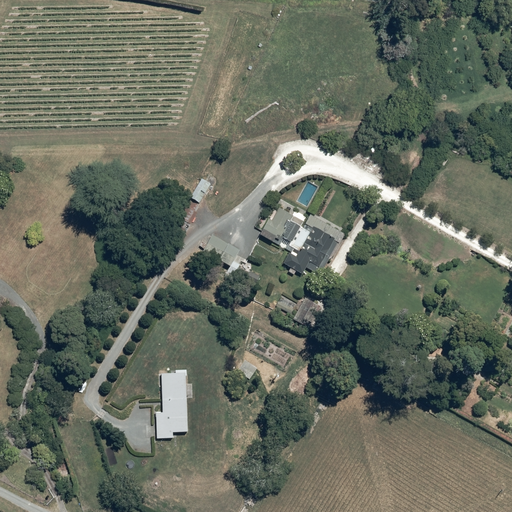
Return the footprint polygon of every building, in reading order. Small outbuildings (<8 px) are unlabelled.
[(209,184),(200,179),(189,199),(199,204),(209,184)] [(309,216),(308,217),(294,209),(291,216),(277,208),(270,221),(267,219),(258,235),(271,243),(290,253),(282,266),(301,276),(306,268),(321,276),(340,241),(343,235),(309,216)] [(204,254),(228,268),(233,258),(238,251),(211,235),(201,252),(204,254)] [(233,258),(228,268),(257,284),(262,275),(233,258)] [(184,433),(184,431),(188,431),(188,397),(191,397),(191,383),(184,383),(184,371),(161,371),(162,412),(155,412),(155,439),(170,439),(170,433),(184,433)]
